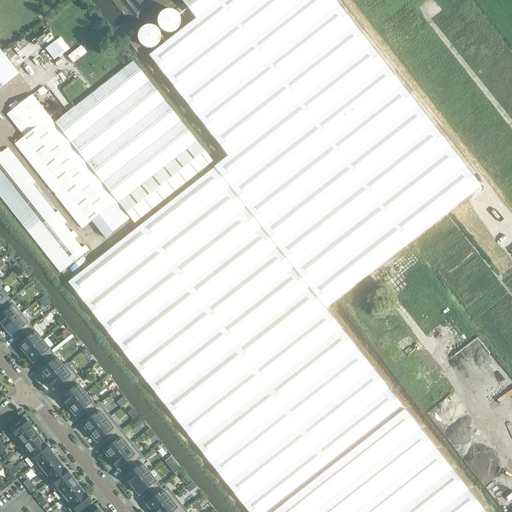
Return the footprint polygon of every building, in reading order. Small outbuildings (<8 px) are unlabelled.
[(149,56),(228,157),(339,298),(481,187),(334,0),(181,0),(196,19),(149,56)] [(56,41),(45,49),(54,60),(64,52),(56,41)] [(29,87),(1,52),(0,50),(0,108),(2,109),(29,87)] [(101,71),(88,82),(93,88),(116,70),(107,59),(97,66),(101,71)] [(213,163),(173,112),(133,62),(55,123),(135,224),(213,163)] [(24,137),(50,118),(50,117),(32,95),(7,115),(24,137)] [(91,221),(105,238),(130,219),(50,118),(24,137),(14,144),(81,229),(91,221)] [(0,198),(60,273),(89,250),(8,148),(1,153),(0,151),(0,198)] [(484,511),(437,451),(372,368),(325,309),(339,298),(228,157),(68,282),(248,511),(484,511)] [(0,308),(10,299),(6,295),(7,294),(0,287),(0,308)] [(7,312),(0,317),(0,320),(5,327),(20,316),(13,307),(16,305),(13,300),(3,307),(7,312)] [(27,324),(20,316),(5,327),(6,328),(6,327),(13,336),(21,330),(24,334),(34,327),(30,322),(27,324)] [(27,354),(41,343),(34,334),(37,331),(34,327),(24,334),(28,339),(20,345),(27,354)] [(27,354),(34,362),(42,356),(45,361),(55,353),(51,349),(48,351),(41,343),(27,354)] [(55,353),(45,361),(49,365),(41,372),(48,380),(47,380),(48,381),(62,369),(55,361),(58,358),(55,353)] [(66,388),(76,380),(72,375),(69,378),(62,369),(48,381),(55,389),(63,383),(66,388)] [(70,392),(62,399),(69,407),(83,396),(76,387),(80,385),(76,380),(66,388),(70,392)] [(90,405),(83,396),(69,407),(69,408),(69,407),(76,416),(84,410),(87,414),(97,407),(93,402),(90,405)] [(90,434),(104,423),(98,414),(101,411),(97,407),(88,414),(91,419),(83,425),(90,434)] [(140,415),(133,421),(138,427),(145,421),(140,415)] [(28,422),(27,421),(24,418),(7,432),(14,441),(31,427),(30,426),(31,425),(28,422)] [(90,434),(97,442),(105,436),(109,441),(118,433),(114,429),(111,431),(104,423),(90,434)] [(31,427),(14,441),(21,449),(38,435),(37,434),(37,433),(35,430),(33,430),(31,427)] [(109,441),(112,445),(104,452),(111,460),(111,461),(125,449),(119,441),(122,438),(118,433),(109,441)] [(38,435),(21,449),(27,457),(44,444),(44,443),(44,441),(42,439),(40,438),(38,435)] [(44,444),(27,457),(34,466),(51,452),(51,451),(51,450),(48,447),(47,447),(44,444)] [(130,467),(139,460),(135,455),(132,458),(125,449),(111,461),(118,469),(126,463),(130,467)] [(34,466),(41,474),(58,460),(57,460),(58,458),(55,455),(54,455),(51,452),(34,466)] [(58,460),(41,474),(48,483),(65,469),(62,466),(62,464),(60,461),(59,461),(58,460)] [(133,472),(125,479),(132,487),(147,476),(140,467),(143,465),(139,460),(130,467),(133,472)] [(10,471),(15,467),(11,463),(6,466),(10,471)] [(48,483),(54,491),(72,477),(69,474),(69,473),(67,470),(65,470),(65,469),(48,483)] [(132,488),(133,487),(139,496),(147,490),(151,494),(160,487),(157,482),(153,484),(147,476),(132,487),(132,488)] [(72,477),(54,491),(61,499),(78,486),(76,483),(76,481),(74,478),(72,478),(72,477)] [(78,486),(61,499),(68,508),(85,494),(83,491),(83,489),(80,487),(79,486),(78,486)] [(152,511),(155,511),(168,502),(161,494),(164,491),(160,487),(151,494),(155,499),(147,505),(152,511)] [(85,494),(68,508),(71,511),(80,511),(92,503),(89,499),(89,498),(87,495),(86,495),(85,494)] [(47,504),(44,499),(39,503),(43,507),(47,504)] [(155,511),(180,511),(178,509),(175,511),(168,502),(155,511)]
